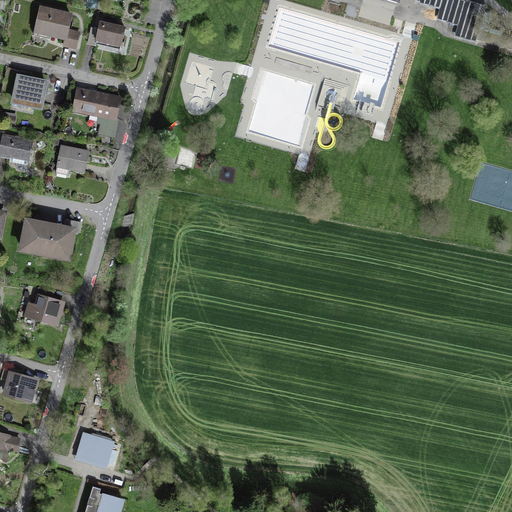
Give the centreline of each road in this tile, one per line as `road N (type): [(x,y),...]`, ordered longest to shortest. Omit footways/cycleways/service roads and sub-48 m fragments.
road 1 (residential): [(111,219),(61,373)]
road 2 (residential): [(0,57),(148,92)]
road 3 (residential): [(61,373),(24,511)]
road 4 (residential): [(148,92),(111,219)]
